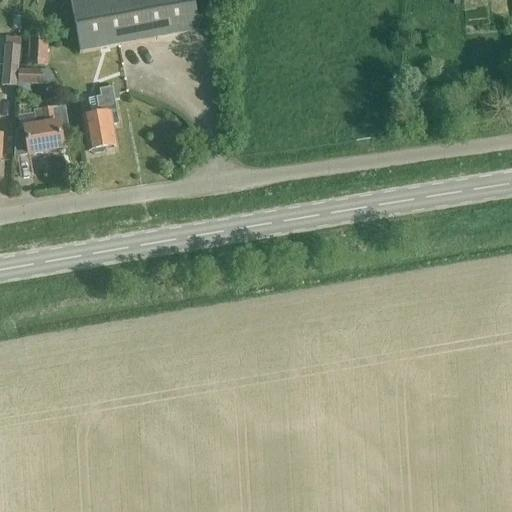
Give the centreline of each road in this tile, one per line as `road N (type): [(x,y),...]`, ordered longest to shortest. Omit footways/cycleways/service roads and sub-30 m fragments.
road 1 (secondary): [(0,272),(511,186)]
road 2 (residential): [(0,219),(511,143)]
